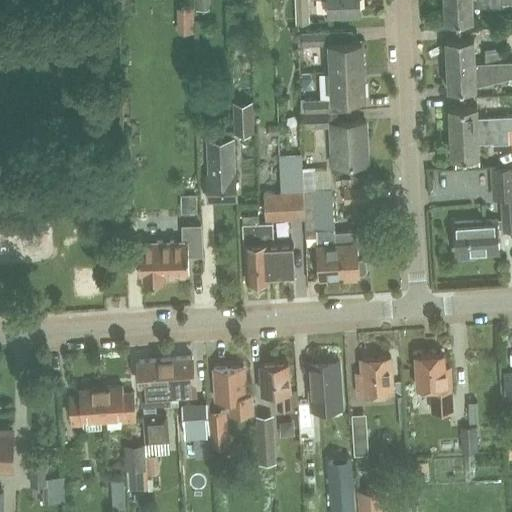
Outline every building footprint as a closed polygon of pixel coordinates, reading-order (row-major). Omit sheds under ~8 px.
[(196,0),(197,10),(211,9),(210,0),(196,0)] [(328,0),(329,12),(361,10),(360,0),(298,0),(299,22),(308,22),(306,0),(328,0)] [(504,0),(444,0),(445,20),(474,19),(473,6),(504,4),(504,0)] [(303,44),(327,43),(326,30),(302,32),(303,44)] [(475,38),(447,38),(448,62),(476,61),(475,38)] [(332,70),(364,69),(363,41),(330,42),(332,70)] [(486,47),(486,60),(502,60),(501,47),(486,47)] [(511,60),(502,60),(448,62),(449,87),(477,86),(511,76),(511,60)] [(364,69),(332,70),(333,98),(365,97),(364,69)] [(329,98),(302,97),(302,111),(329,110),(329,98)] [(255,131),(254,99),(234,100),(236,132),(255,131)] [(505,114),(489,115),(489,116),(479,117),(478,105),(450,106),(451,130),(510,128),(510,127),(506,127),(505,114)] [(330,124),(329,110),(302,111),(303,126),(330,124)] [(340,164),(369,163),(367,121),(332,122),(333,148),(339,148),(340,164)] [(510,128),(451,130),(452,155),(480,153),(480,142),(510,140),(510,128)] [(208,200),(238,199),(237,173),(231,173),(230,138),(210,139),(211,174),(208,174),(208,200)] [(280,191),(281,217),(306,215),(304,167),(304,156),(280,158),(282,191),(280,191)] [(511,165),(489,167),(492,199),(503,198),(504,217),(455,222),(458,254),(461,254),(462,257),(477,255),(477,253),(500,251),(498,226),(504,225),(505,229),(511,228),(511,165)] [(327,281),(341,280),(336,232),(336,227),(317,229),(315,188),(314,166),(304,167),(306,215),(307,237),(317,236),(319,277),(326,277),(327,281)] [(369,185),(343,187),(344,202),(370,201),(369,185)] [(317,229),(336,227),(333,187),(315,188),(317,229)] [(280,191),(265,192),(266,218),(281,217),(280,191)] [(259,214),(244,215),(247,279),(248,279),(250,281),(259,280),(261,278),(266,278),(265,275),(271,275),(270,252),(265,252),(265,242),(258,242),(257,223),(259,222),(259,214)] [(271,222),(257,223),(258,242),(265,242),(265,252),(270,252),(271,275),(295,274),(294,240),(274,241),(273,223),(273,221),(271,221),(271,222)] [(182,238),(139,240),(140,273),(143,273),(143,280),(167,279),(167,274),(190,273),(189,255),(203,254),(202,223),(182,224),(182,238)] [(360,261),(359,241),(358,230),(336,232),(341,280),(358,279),(358,275),(361,274),(361,271),(365,270),(364,261),(360,261)] [(434,411),(454,410),(450,365),(445,365),(444,353),(416,355),(418,388),(432,387),(434,411)] [(194,355),(167,357),(170,396),(197,394),(194,355)] [(312,408),(342,406),(339,359),(336,360),(335,355),(313,357),(313,361),(309,361),(312,408)] [(359,394),(364,393),(394,391),(392,356),(361,358),(362,372),(357,372),(359,394)] [(170,396),(167,357),(139,359),(141,384),(143,384),(144,398),(170,396)] [(278,408),(292,407),(289,363),(261,364),(263,393),(277,392),(278,408)] [(252,394),(247,395),(245,366),(215,368),(216,400),(230,399),(231,413),(253,412),(252,394)] [(102,389),(104,417),(137,414),(136,393),(125,394),(124,388),(102,389)] [(104,417),(102,389),(81,390),(81,397),(70,398),(72,426),(84,425),(83,418),(104,417)] [(208,401),(182,403),(183,425),(210,424),(209,411),(208,401)] [(400,420),(402,404),(392,403),(389,418),(400,420)] [(209,411),(210,424),(212,446),(229,444),(226,410),(209,411)] [(167,414),(144,415),(147,441),(169,439),(167,414)] [(276,462),(274,414),(256,415),(259,463),(276,462)] [(463,451),(479,449),(477,425),(460,427),(463,451)] [(13,430),(0,430),(0,468),(13,469),(13,430)] [(355,453),(368,452),(367,434),(354,434),(355,453)] [(146,443),(124,445),(125,470),(148,468),(146,443)] [(80,472),(91,471),(91,465),(80,466),(80,459),(81,459),(80,445),(65,446),(66,460),(64,460),(65,472),(80,472)] [(355,511),(351,458),(328,459),(332,511),(355,511)] [(31,485),(48,485),(47,461),(31,461),(31,485)] [(47,494),(65,495),(67,473),(49,472),(47,494)] [(384,511),(383,490),(357,491),(357,511),(384,511)]
